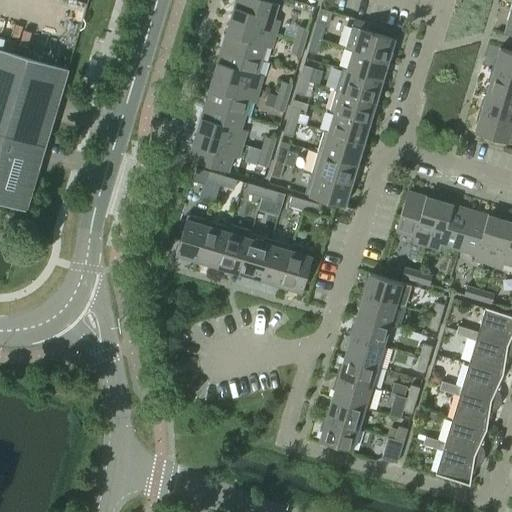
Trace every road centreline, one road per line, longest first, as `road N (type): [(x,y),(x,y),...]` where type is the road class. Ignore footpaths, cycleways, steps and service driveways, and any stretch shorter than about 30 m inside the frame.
road 1 (residential): [(315,342),(283,441),(491,504),(511,431)]
road 2 (tertiary): [(68,304),(157,0)]
road 3 (residential): [(387,145),(350,264),(315,342)]
road 4 (tertiary): [(114,469),(119,427),(104,355),(87,320),(68,304)]
road 5 (residential): [(114,469),(269,511)]
road 6 (residential): [(214,0),(165,147)]
road 7 (residential): [(429,9),(387,145)]
road 8 (residential): [(511,182),(387,145)]
